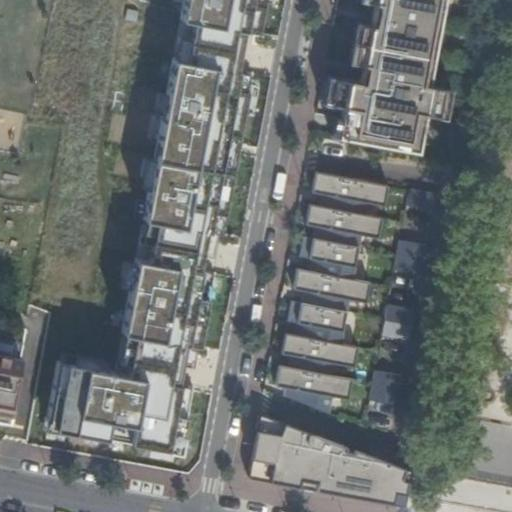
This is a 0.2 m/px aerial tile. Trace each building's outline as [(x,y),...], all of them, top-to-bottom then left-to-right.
[(267,0),(182,0),(138,147),(228,164),(267,0)] [(378,0),(381,0),(377,22),(367,20),(360,60),(369,61),(366,78),(341,73),(336,102),(344,103),(351,105),(346,132),(425,147),(432,110),(446,113),(452,84),(437,81),(452,0),(378,0)] [(360,60),(367,20),(362,19),(354,59),(360,60)] [(336,102),(341,73),(335,72),(330,100),(336,102)] [(452,84),(446,113),(452,114),(457,85),(452,84)] [(351,105),(344,103),(339,131),(346,132),(351,105)] [(33,117),(61,121),(62,110),(35,106),(33,117)] [(387,176),(311,163),(302,186),(382,202),(387,176)] [(214,190),(135,177),(100,335),(199,347),(214,190)] [(375,209),(303,197),(299,221),(373,232),(375,209)] [(353,237),(308,230),(304,250),(350,257),(353,237)] [(367,275),(291,261),(287,285),(364,298),(367,275)] [(343,301),(293,294),(292,319),(338,325),(343,301)] [(0,412),(14,416),(27,353),(25,352),(31,323),(0,311),(0,412)] [(353,339),(279,323),(272,350),(349,359),(353,339)] [(209,370),(63,340),(33,448),(157,469),(196,441),(209,370)] [(353,371),(268,355),(265,383),(343,397),(353,371)] [(395,402),(394,371),(368,372),(370,403),(395,402)] [(403,459),(255,401),(240,463),(258,467),(260,481),(398,505),(403,459)] [(507,511),(511,511),(511,488),(450,473),(444,497),(507,511)]
